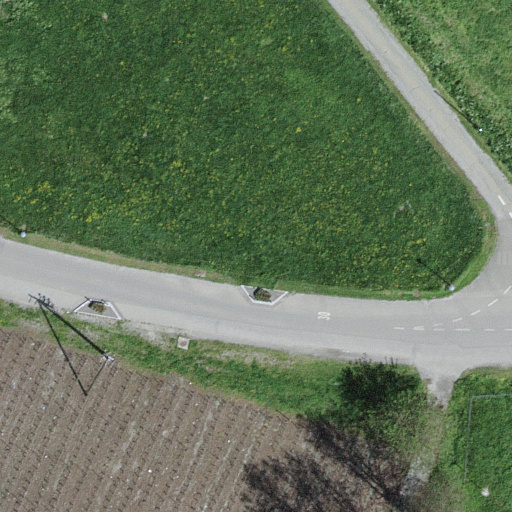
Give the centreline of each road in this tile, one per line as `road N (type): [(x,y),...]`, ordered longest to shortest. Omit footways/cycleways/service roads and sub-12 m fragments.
road 1 (unclassified): [(0,267),(84,288),(363,330),(511,327)]
road 2 (residential): [(345,0),(511,211)]
